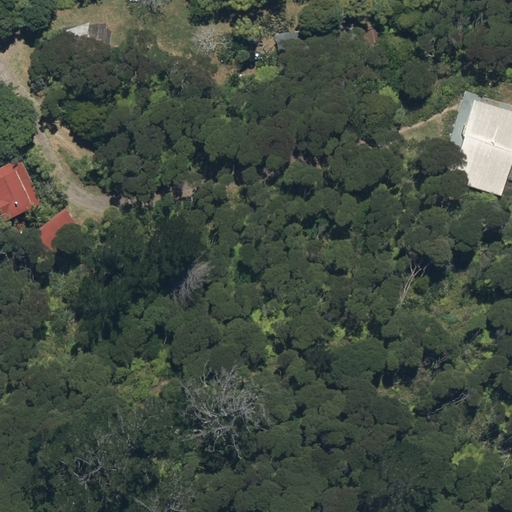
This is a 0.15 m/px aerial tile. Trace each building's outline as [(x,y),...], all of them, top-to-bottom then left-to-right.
[(316,31),(271,37),(274,60),(319,55),(316,31)] [(335,70),(358,68),(355,35),(332,37),(335,70)] [(381,67),(379,35),(359,37),(361,68),(381,67)] [(83,38),(60,36),(57,71),(100,75),(103,46),(82,44),(83,38)] [(511,117),(469,106),(451,173),(511,188),(511,117)] [(0,224),(40,204),(18,160),(0,169),(0,224)] [(81,236),(62,212),(30,237),(50,262),(81,236)]
